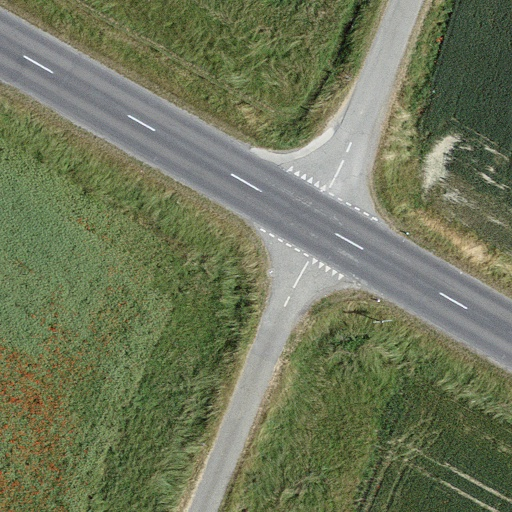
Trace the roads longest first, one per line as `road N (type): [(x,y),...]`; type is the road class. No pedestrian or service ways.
road 1 (tertiary): [(0,25),(511,318)]
road 2 (track): [(198,511),(401,0)]
